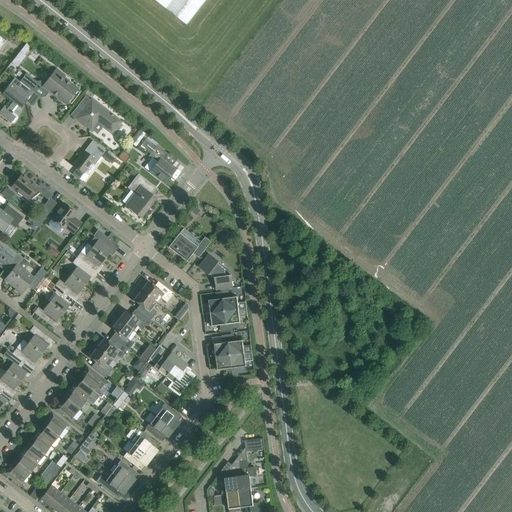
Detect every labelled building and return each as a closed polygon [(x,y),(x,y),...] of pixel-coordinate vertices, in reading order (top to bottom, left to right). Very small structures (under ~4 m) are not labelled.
[(205,0),(155,0),(187,25),(193,17),(205,0)] [(19,52),(12,62),(17,66),(25,56),(24,56),(31,46),(27,42),(19,52)] [(78,89),(63,78),(64,76),(56,69),(41,88),(47,93),(51,93),(66,105),(68,102),(71,104),(81,92),(78,89)] [(36,85),(36,82),(26,74),(20,82),(22,84),(31,91),(36,85)] [(21,109),(27,101),(24,98),(28,93),(20,87),(22,84),(20,82),(14,78),(2,94),(10,101),(5,107),(4,106),(0,110),(0,114),(11,123),(14,123),(17,118),(17,116),(12,113),(18,106),(21,109)] [(120,121),(91,99),(90,100),(85,96),(76,108),(81,113),(78,116),(82,119),(80,122),(91,130),(97,122),(111,132),(120,121)] [(140,130),(131,142),(136,147),(145,134),(140,130)] [(175,170),(163,160),(168,154),(156,145),(156,146),(146,139),(140,146),(150,154),(148,155),(152,158),(145,168),(164,184),(175,170)] [(94,165),(105,151),(92,141),(84,151),(83,150),(79,156),(79,157),(72,166),(83,174),(91,163),(94,165)] [(107,152),(103,157),(112,163),(115,159),(107,152)] [(14,184),(11,187),(19,193),(28,200),(33,194),(36,196),(39,193),(48,200),(42,207),(43,208),(37,216),(33,221),(39,226),(49,213),(50,211),(57,203),(50,198),(53,195),(40,185),(38,187),(21,174),(14,184)] [(156,199),(148,193),(153,186),(138,174),(136,176),(127,188),(134,194),(126,205),(121,202),(141,218),(156,199)] [(4,188),(0,192),(0,193),(9,200),(13,194),(4,188)] [(73,234),(81,223),(75,219),(75,220),(72,218),(76,213),(64,204),(51,220),(48,224),(49,225),(58,233),(60,233),(63,229),(65,227),(73,234)] [(196,206),(193,211),(198,215),(201,210),(196,206)] [(15,228),(23,218),(10,207),(5,214),(0,209),(0,230),(3,232),(9,224),(15,228)] [(32,221),(28,226),(35,231),(39,226),(32,221)] [(107,237),(98,230),(93,236),(98,239),(91,247),(105,258),(110,253),(112,255),(119,246),(112,241),(107,237)] [(111,233),(107,237),(112,241),(116,236),(111,233)] [(199,258),(211,242),(205,237),(198,247),(180,233),(169,247),(187,261),(193,254),(199,258)] [(0,249),(0,255),(3,258),(2,260),(0,262),(0,267),(4,271),(17,254),(6,245),(1,250),(0,249)] [(101,264),(105,258),(91,247),(85,256),(80,252),(76,258),(98,274),(104,266),(101,264)] [(54,249),(50,254),(56,258),(60,253),(54,249)] [(24,259),(17,254),(4,271),(9,275),(4,280),(15,289),(15,290),(21,295),(34,278),(19,266),(24,259)] [(226,276),(225,269),(218,264),(219,262),(209,254),(199,268),(209,275),(210,274),(215,277),(216,290),(233,288),(231,275),(226,276)] [(98,274),(76,258),(72,263),(77,267),(70,275),(84,286),(88,280),(91,283),(98,274)] [(56,264),(52,269),(57,273),(61,268),(56,264)] [(41,281),(47,273),(41,268),(35,276),(41,281)] [(80,291),(84,286),(70,275),(64,283),(59,280),(55,285),(76,302),(83,293),(80,291)] [(46,278),(43,282),(49,287),(52,283),(46,278)] [(174,294),(160,283),(156,288),(148,281),(140,291),(156,303),(160,298),(166,303),(174,294)] [(76,302),(55,285),(50,291),(55,294),(49,303),(63,313),(67,308),(70,310),(76,302)] [(247,309),(246,301),(245,301),(245,302),(238,303),(237,298),(238,298),(237,296),(229,298),(228,290),(222,291),(222,292),(223,296),(225,312),(247,309)] [(152,308),(156,303),(140,291),(133,300),(142,307),(138,312),(150,321),(157,312),(152,308)] [(225,312),(223,296),(222,292),(216,292),(217,299),(209,300),(209,303),(205,304),(206,314),(225,312)] [(59,319),(63,313),(49,303),(43,311),(38,307),(33,313),(55,329),(61,321),(59,319)] [(150,321),(138,312),(137,311),(133,316),(124,309),(120,313),(122,315),(118,319),(133,331),(137,326),(142,330),(145,326),(147,327),(151,322),(150,321)] [(240,322),(240,317),(247,316),(247,317),(248,317),(247,309),(225,312),(227,332),(231,332),(230,324),(241,323),(241,322),(240,322)] [(227,332),(225,312),(206,314),(208,324),(211,323),(212,327),(223,325),(224,332),(227,332)] [(126,340),(133,331),(118,319),(115,324),(113,323),(109,328),(118,335),(115,339),(116,340),(128,349),(129,350),(132,345),(126,340)] [(55,342),(34,326),(29,331),(34,335),(27,343),(41,354),(46,349),(48,351),(55,342)] [(243,346),(243,341),(243,340),(232,341),(231,334),(228,335),(230,355),(252,352),(251,345),(243,346)] [(230,355),(228,335),(224,335),(225,342),(214,344),(214,347),(211,347),(212,357),(216,357),(230,355)] [(128,349),(116,340),(112,345),(101,336),(93,345),(112,360),(116,355),(120,358),(128,349)] [(37,359),(41,354),(27,343),(21,352),(16,348),(12,353),(34,370),(40,362),(37,359)] [(108,365),(112,360),(93,345),(86,355),(98,364),(94,369),(105,378),(112,369),(108,365)] [(154,363),(164,349),(159,345),(156,349),(149,358),(148,359),(154,363)] [(165,377),(178,360),(180,358),(176,356),(173,355),(170,355),(165,351),(153,367),(165,377)] [(246,366),(245,361),(253,361),(252,352),(230,355),(232,371),(233,375),(236,375),(235,368),(246,367),(246,366)] [(34,370),(12,353),(8,359),(12,363),(6,371),(20,382),(24,376),(27,378),(34,370)] [(145,355),(141,360),(145,363),(148,359),(149,358),(145,355)] [(232,371),(230,355),(216,357),(217,370),(228,369),(229,371),(232,371)] [(139,358),(133,367),(139,371),(145,363),(141,360),(139,358)] [(179,396),(191,380),(186,375),(190,370),(185,366),(183,362),(180,359),(180,358),(178,360),(165,377),(172,382),(168,387),(179,396)] [(99,396),(109,384),(87,366),(79,376),(81,378),(79,380),(93,391),(99,396)] [(16,387),(20,382),(6,371),(5,372),(1,368),(0,368),(0,388),(12,398),(19,389),(16,387)] [(135,378),(127,388),(133,392),(137,387),(140,390),(144,385),(135,378)] [(99,396),(93,391),(79,380),(77,383),(75,382),(70,388),(86,400),(90,395),(96,400),(99,396)] [(116,399),(122,390),(112,383),(106,391),(116,399)] [(12,398),(0,388),(0,407),(3,404),(6,406),(12,398)] [(86,400),(70,388),(65,394),(67,396),(65,398),(79,409),(86,400)] [(120,405),(128,395),(124,392),(116,402),(120,405)] [(79,409),(65,398),(63,401),(61,400),(53,410),(62,416),(64,413),(72,419),(79,409)] [(107,403),(101,412),(105,415),(108,411),(112,406),(107,403)] [(181,417),(171,408),(165,404),(155,416),(173,430),(175,426),(177,422),(181,417)] [(105,422),(115,409),(112,406),(108,411),(105,415),(102,420),(105,422)] [(57,437),(67,424),(52,412),(44,422),(45,423),(43,426),(57,437)] [(170,433),(172,431),(173,430),(155,416),(155,417),(150,413),(145,419),(150,423),(146,428),(162,441),(166,436),(170,433)] [(96,422),(99,418),(94,414),(91,418),(96,422)] [(92,427),(96,422),(91,418),(87,423),(92,427)] [(57,437),(43,426),(41,428),(40,427),(35,434),(51,446),(57,437)] [(155,450),(159,445),(143,432),(138,429),(128,441),(151,458),(153,455),(155,451),(155,450)] [(94,431),(91,435),(98,440),(100,436),(94,431)] [(51,446),(35,434),(30,440),(31,441),(29,444),(44,455),(51,446)] [(265,449),(263,438),(247,440),(248,451),(265,449)] [(74,450),(78,445),(73,441),(70,446),(74,450)] [(150,460),(151,458),(128,441),(123,448),(127,452),(124,457),(140,469),(144,464),(147,463),(150,460)] [(84,442),(79,449),(80,449),(84,453),(88,456),(91,451),(89,446),(84,442)] [(44,455),(29,444),(27,446),(26,445),(21,452),(37,464),(44,455)] [(71,455),(74,450),(70,446),(66,451),(71,455)] [(256,467),(248,468),(246,450),(247,460),(240,461),(239,458),(241,477),(237,477),(239,490),(251,489),(250,477),(257,476),(256,467)] [(37,464),(21,452),(16,458),(17,459),(15,462),(30,473),(37,464)] [(56,464),(60,468),(67,459),(63,455),(56,464)] [(241,477),(239,458),(239,465),(237,465),(235,467),(232,468),(232,465),(228,462),(221,471),(225,474),(225,479),(226,492),(239,490),(237,477),(241,477)] [(133,478),(137,473),(120,461),(117,465),(115,463),(114,463),(112,463),(111,463),(106,469),(111,473),(129,487),(131,483),(133,479),(133,478)] [(30,473),(15,462),(14,464),(12,463),(4,473),(12,480),(15,476),(22,482),(30,473)] [(53,477),(60,468),(56,464),(49,473),(53,477)] [(129,487),(111,473),(105,480),(100,476),(96,481),(118,498),(122,493),(125,490),(128,488),(129,487)] [(46,486),(50,481),(46,478),(42,482),(46,486)] [(35,500),(46,486),(42,482),(38,487),(37,486),(29,496),(35,500)] [(49,506),(60,492),(51,485),(40,499),(49,506)] [(260,511),(259,503),(253,503),(251,489),(239,490),(241,508),(250,507),(250,511),(260,511)] [(241,508),(239,490),(226,492),(229,509),(229,511),(240,511),(240,508),(241,508)] [(56,511),(59,511),(69,499),(60,492),(49,506),(56,511)] [(118,505),(109,498),(106,501),(116,508),(118,505)] [(73,511),(78,506),(69,499),(59,511),(73,511)]
